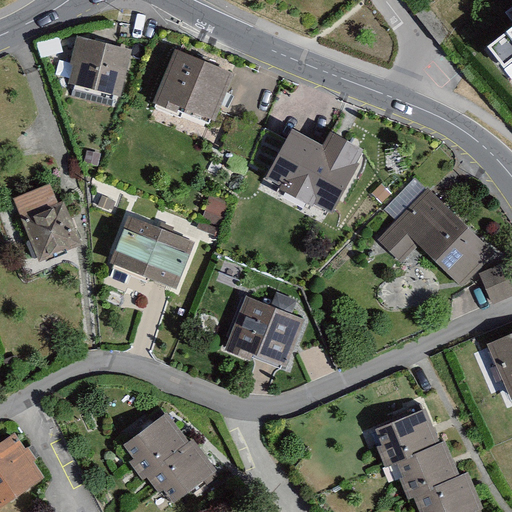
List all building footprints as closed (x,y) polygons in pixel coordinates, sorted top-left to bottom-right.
[(511,25),(501,33),(511,47),(511,25)] [(82,35),(70,81),(121,93),(133,48),(82,35)] [(178,48),(157,99),(212,121),(233,70),(178,48)] [(293,127),(270,172),(335,205),(363,150),(333,135),(328,144),(293,127)] [(15,195),(40,256),(79,240),(54,179),(15,195)] [(380,235),(404,258),(422,240),(463,280),(493,249),(428,187),(380,235)] [(132,213),(113,260),(179,286),(197,239),(132,213)] [(511,259),(482,270),(492,298),(511,291),(511,259)] [(249,294),(229,346),(291,368),(310,317),(249,294)] [(511,332),(493,341),(511,382),(511,332)] [(170,407),(124,440),(170,502),(215,469),(170,407)] [(372,427),(388,466),(399,462),(410,490),(419,491),(426,511),(474,511),(485,508),(470,470),(462,473),(448,439),(438,443),(424,407),(372,427)] [(0,445),(0,504),(48,475),(21,432),(0,445)]
